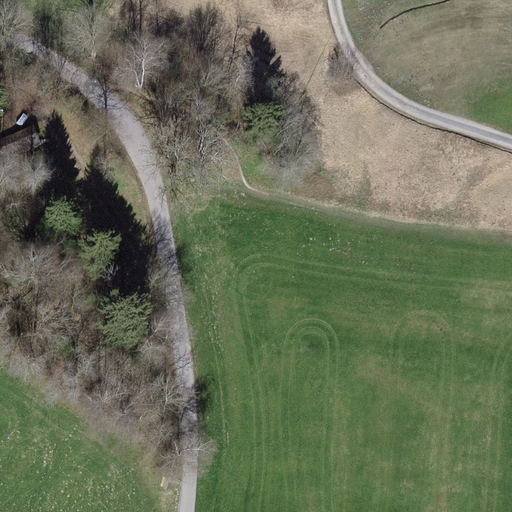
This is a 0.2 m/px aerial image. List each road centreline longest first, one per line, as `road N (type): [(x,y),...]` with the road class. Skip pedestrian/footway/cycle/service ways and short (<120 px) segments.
road 1 (unclassified): [(183,511),(191,416),(159,199),(134,126),(93,86),(0,31)]
road 2 (track): [(134,126),(151,108),(175,105),(250,187),(377,226),(511,233)]
road 3 (unclassified): [(511,142),(421,114),(375,86),(341,31),(333,0)]
